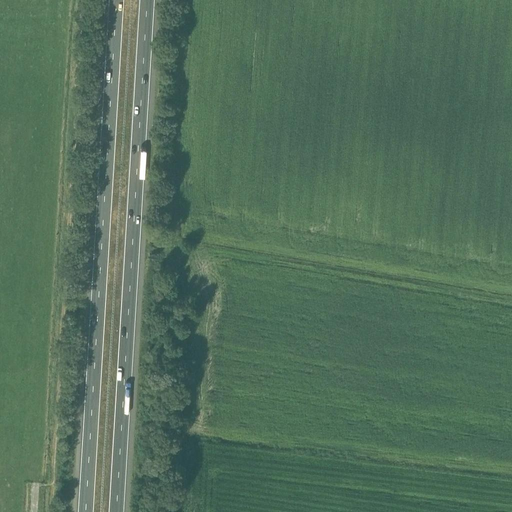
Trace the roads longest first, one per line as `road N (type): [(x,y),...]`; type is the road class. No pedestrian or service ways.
road 1 (motorway): [(116,511),(147,0)]
road 2 (motorway): [(116,0),(85,511)]
